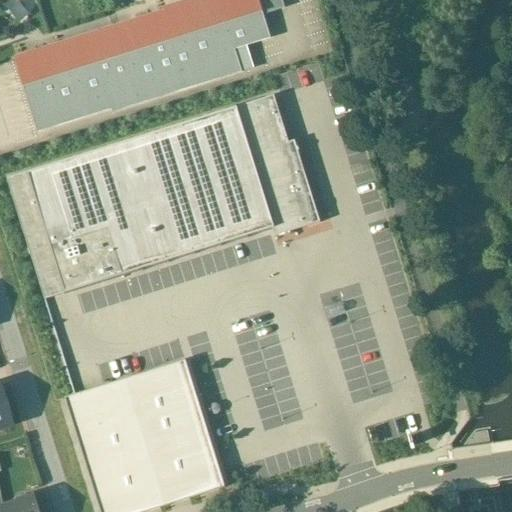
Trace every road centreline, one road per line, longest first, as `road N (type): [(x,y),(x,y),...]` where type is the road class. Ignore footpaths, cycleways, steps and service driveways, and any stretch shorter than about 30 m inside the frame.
road 1 (residential): [(0,308),(63,511)]
road 2 (residential): [(511,463),(405,481),(310,511)]
